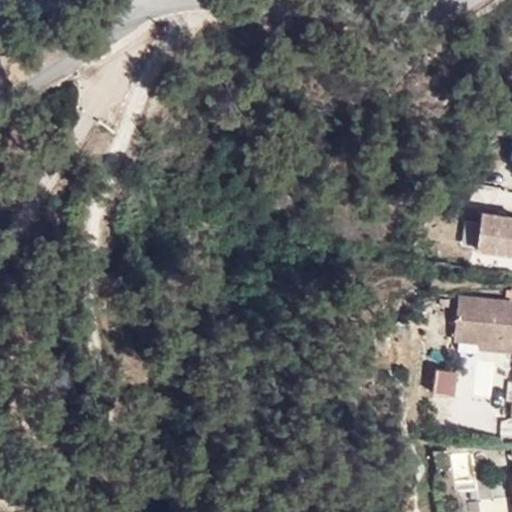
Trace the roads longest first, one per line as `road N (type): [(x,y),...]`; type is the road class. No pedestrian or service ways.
road 1 (tertiary): [(0,96),(129,19),(185,1),(396,9),(444,0)]
road 2 (unknown): [(129,19),(0,8)]
